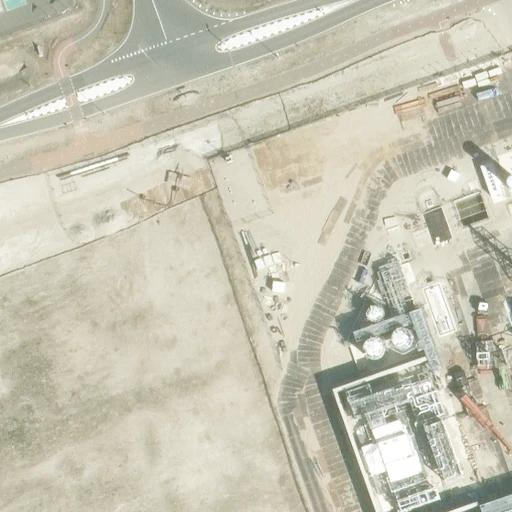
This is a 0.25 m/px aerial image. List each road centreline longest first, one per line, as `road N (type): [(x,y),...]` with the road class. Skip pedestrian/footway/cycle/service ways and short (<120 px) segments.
road 1 (unclassified): [(177,75),(295,34),(361,0)]
road 2 (unclassified): [(0,130),(75,113),(177,75)]
road 3 (unclassified): [(345,0),(279,11),(170,52)]
road 4 (unclassified): [(170,52),(0,118)]
